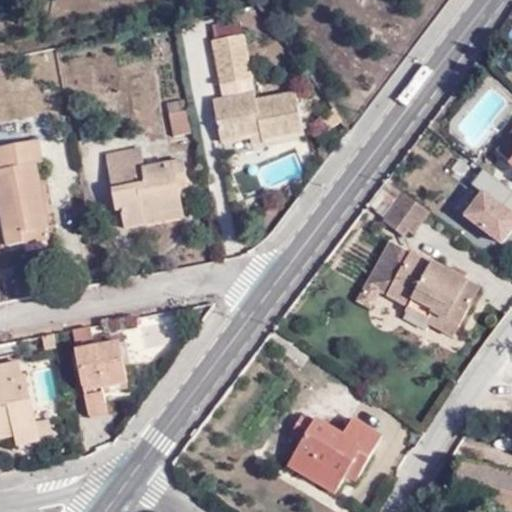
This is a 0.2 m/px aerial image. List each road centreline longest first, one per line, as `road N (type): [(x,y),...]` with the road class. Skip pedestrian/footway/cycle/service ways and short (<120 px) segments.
road 1 (unclassified): [(492,0),(266,294)]
road 2 (residential): [(266,294),(244,278),(226,277),(0,322)]
road 3 (unclassified): [(266,294),(131,477)]
road 4 (residential): [(401,511),(445,434),(511,345)]
